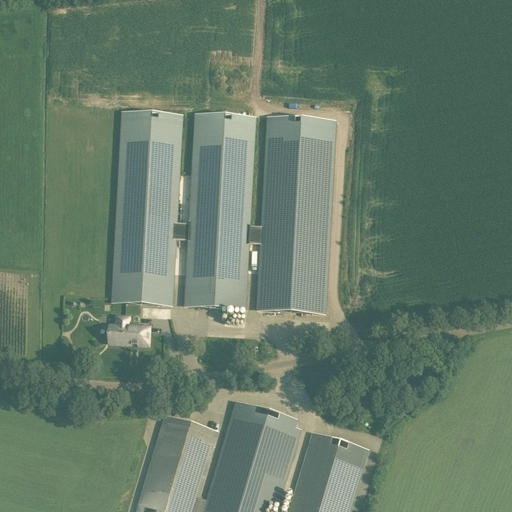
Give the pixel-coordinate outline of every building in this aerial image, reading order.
[(184,117),(122,114),(111,306),(140,307),(173,309),(177,241),(188,242),(188,226),(178,225),(184,117)] [(250,229),(256,119),(195,116),(188,226),(188,242),(184,310),(246,313),(250,246),(260,246),(261,229),(250,229)] [(256,313),(326,317),(336,123),(267,119),(261,229),(260,246),(256,313)] [(117,318),(116,328),(110,328),(109,346),(131,347),(132,347),(137,347),(137,348),(138,348),(138,347),(138,348),(149,349),(150,329),(139,328),(139,329),(129,329),(129,323),(129,319),(117,318)] [(276,511),(301,433),(295,431),(298,423),(280,418),(260,412),(237,405),(203,511),(276,511)] [(166,420),(138,511),(195,511),(218,436),(166,420)] [(312,435),(289,511),(350,511),(369,452),(312,435)]
